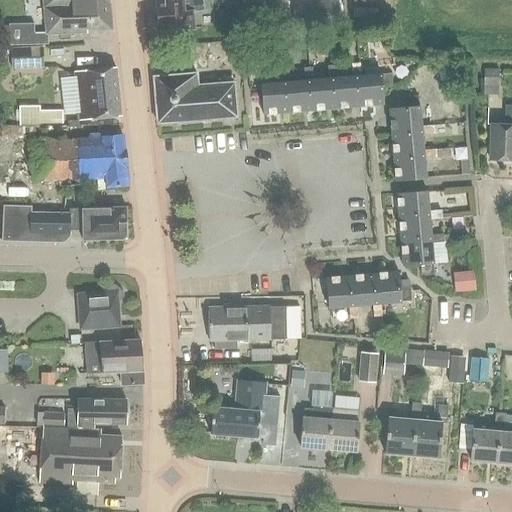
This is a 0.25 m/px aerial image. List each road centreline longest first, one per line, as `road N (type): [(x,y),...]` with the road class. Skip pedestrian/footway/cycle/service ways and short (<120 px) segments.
road 1 (residential): [(511,505),(160,476)]
road 2 (tertiary): [(160,476),(153,261)]
road 3 (residential): [(144,166),(354,150)]
road 4 (tertiary): [(144,166),(124,0)]
road 5 (residential): [(487,343),(487,222),(492,200),(511,191)]
road 6 (residential): [(153,261),(0,258)]
road 7 (unknown): [(239,297),(234,178),(222,160)]
